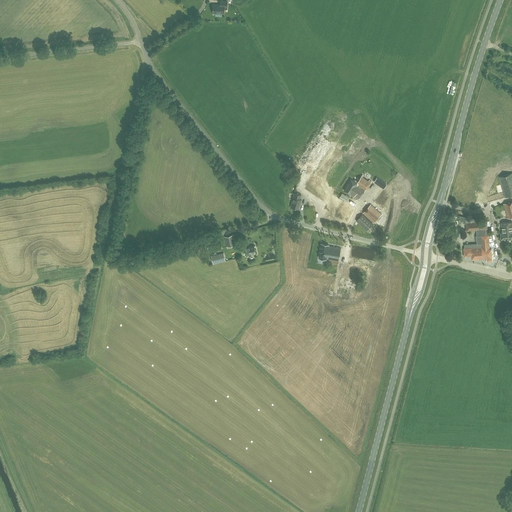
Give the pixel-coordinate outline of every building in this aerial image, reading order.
[(227,7),(227,2),(220,2),(220,5),(213,5),(213,13),(224,13),(224,7),(227,7)] [(511,194),(511,173),(499,177),(505,197),(511,194)] [(372,182),(363,175),(357,183),(357,184),(356,185),(365,191),(372,182)] [(351,180),(344,190),(350,194),(354,196),(354,195),(359,199),(365,191),(356,185),(357,184),(351,180)] [(299,209),(302,200),(300,199),(301,195),(294,193),(291,207),(299,209)] [(344,203),(349,206),(351,204),(347,201),(349,198),(342,193),(339,198),(345,201),(344,203)] [(374,223),(382,215),(371,204),(363,213),(374,223)] [(367,230),(373,224),(362,214),(356,221),(367,230)] [(476,230),(477,230),(477,236),(476,236),(476,241),(477,241),(477,244),(465,245),(465,248),(464,248),(464,257),(472,256),(472,259),(487,258),(487,260),(492,259),(491,249),(490,249),(489,235),(488,235),(488,229),(487,229),(487,222),(479,222),(479,220),(466,217),(460,216),(460,222),(463,221),(463,224),(466,223),(467,231),(476,230)] [(501,239),(511,238),(511,222),(501,223),(502,233),(501,233),(501,239)] [(227,247),(236,245),(234,235),(224,237),(227,247)] [(209,252),(222,249),(221,244),(207,247),(209,252)] [(339,261),(341,248),(329,246),(329,245),(321,244),(319,258),(326,259),(326,258),(339,261)] [(199,255),(207,253),(205,246),(197,247),(199,255)] [(247,255),(256,253),(254,246),(245,248),(247,255)] [(213,264),(226,261),(223,253),(211,256),(213,264)] [(355,278),(339,275),(337,286),(353,289),(355,278)]
